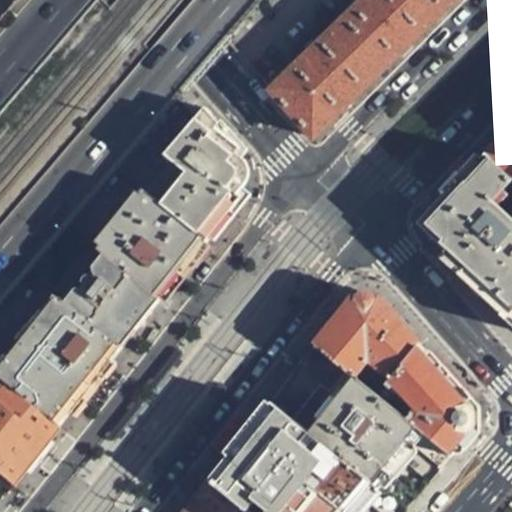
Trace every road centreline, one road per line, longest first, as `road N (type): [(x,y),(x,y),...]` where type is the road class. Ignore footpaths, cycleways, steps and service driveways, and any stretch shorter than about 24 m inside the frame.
road 1 (secondary): [(308,175),(32,511)]
road 2 (secondary): [(134,511),(367,231)]
road 3 (trunk): [(0,261),(223,0)]
road 4 (secondary): [(480,0),(308,175)]
road 5 (tertiary): [(152,0),(308,175)]
road 6 (secondary): [(367,231),(511,82)]
road 7 (tertiary): [(367,231),(511,376)]
